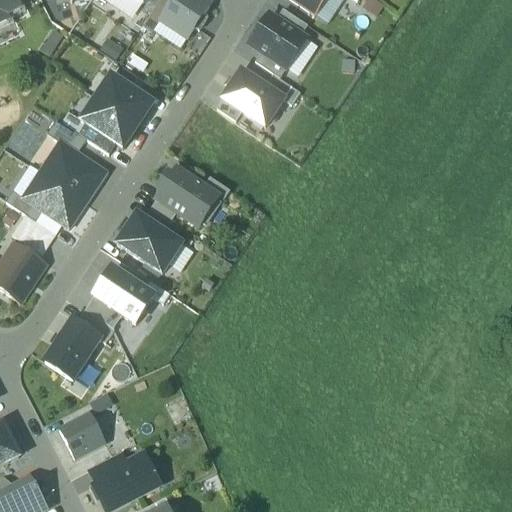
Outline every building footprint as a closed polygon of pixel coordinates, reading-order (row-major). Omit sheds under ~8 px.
[(0,0),(0,28),(7,25),(4,20),(17,13),(14,5),(11,0),(0,0)] [(212,13),(191,0),(178,0),(171,10),(161,25),(190,45),(212,13)] [(282,0),(314,20),(327,0),(282,0)] [(171,10),(161,3),(141,32),(152,39),(161,25),(171,10)] [(282,15),(276,25),(301,42),(307,32),(282,15)] [(269,21),(257,39),(260,41),(252,52),(261,58),(286,75),(306,45),(301,42),(276,25),(269,21)] [(50,35),(37,55),(47,61),(60,42),(50,35)] [(286,75),(261,58),(254,68),(272,80),(279,85),(286,75)] [(124,76),(117,86),(146,105),(153,95),(124,76)] [(265,133),(283,106),(264,93),(241,78),(223,105),(242,118),(265,133)] [(279,85),(272,80),(264,93),(283,106),(291,112),(300,99),(279,85)] [(112,82),(97,106),(137,132),(152,109),(146,105),(117,86),(112,82)] [(242,118),(223,105),(216,115),(235,127),(242,118)] [(97,106),(82,128),(87,131),(116,151),(122,155),(137,132),(97,106)] [(60,148),(79,160),(88,147),(80,141),(56,126),(47,139),(60,148)] [(87,131),(80,141),(88,147),(109,161),(116,151),(87,131)] [(60,148),(41,176),(88,207),(107,179),(79,160),(60,148)] [(163,195),(156,205),(177,219),(198,233),(218,203),(203,193),(176,175),(170,184),(167,181),(159,193),(163,195)] [(41,176),(23,204),(43,217),(70,235),(88,207),(41,176)] [(209,182),(203,193),(218,203),(223,206),(230,196),(209,182)] [(26,221),(36,228),(43,217),(23,204),(13,198),(6,208),(26,221)] [(177,219),(156,205),(150,215),(170,228),(177,219)] [(170,228),(150,215),(143,225),(173,244),(179,235),(170,228)] [(173,244),(143,225),(136,220),(116,250),(138,265),(158,278),(161,280),(181,250),(173,244)] [(36,228),(26,221),(12,242),(42,261),(55,240),(36,228)] [(46,270),(14,249),(0,269),(0,294),(20,308),(46,270)] [(158,278),(138,265),(132,274),(152,288),(158,278)] [(136,331),(153,304),(143,297),(112,276),(94,303),(122,322),(136,331)] [(150,287),(143,297),(153,304),(163,310),(170,300),(150,287)] [(85,316),(114,335),(122,322),(94,303),(85,316)] [(114,335),(85,316),(76,330),(100,345),(99,346),(105,350),(114,337),(114,335)] [(76,330),(72,327),(45,368),(72,386),(99,346),(100,345),(76,330)] [(86,367),(77,383),(90,391),(100,376),(86,367)] [(91,420),(60,436),(75,465),(106,448),(91,420)] [(0,469),(18,460),(2,430),(0,431),(0,469)] [(89,475),(96,490),(116,479),(114,475),(126,469),(120,458),(89,475)] [(96,490),(89,494),(96,509),(101,507),(103,511),(120,511),(160,492),(143,460),(126,469),(114,475),(116,479),(96,490)] [(0,497),(10,492),(4,481),(0,482),(0,497)] [(10,492),(0,497),(0,511),(45,511),(29,482),(10,492)]
